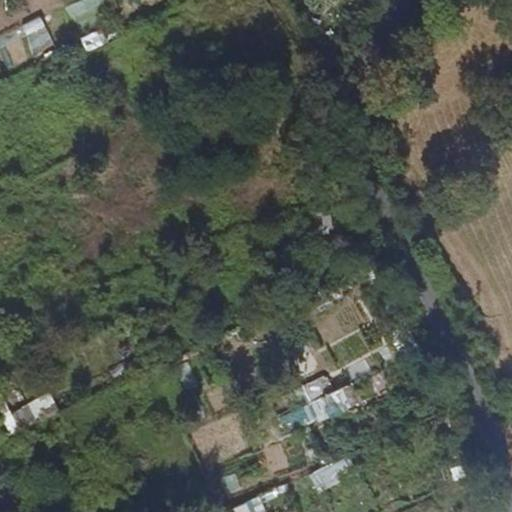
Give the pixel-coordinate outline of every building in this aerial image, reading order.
[(209,60),(217,78),(268,55),(260,37),(209,60)] [(116,102),(124,121),(155,106),(147,89),(116,102)] [(299,406),(280,417),(290,435),(359,398),(350,382),(336,389),(327,373),(292,392),(299,406)] [(53,391),(18,409),(26,425),(61,408),(53,391)] [(314,470),(319,484),(355,470),(350,457),(314,470)]
